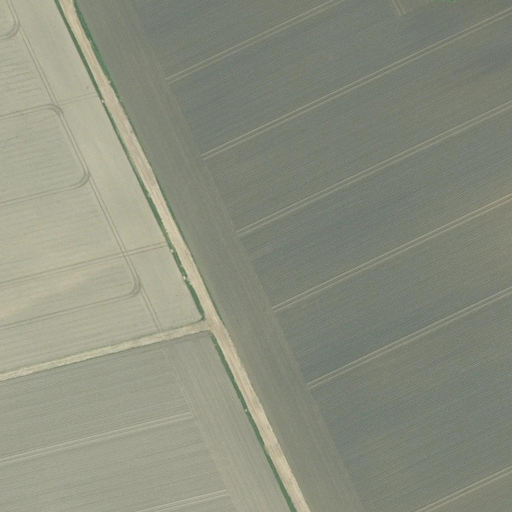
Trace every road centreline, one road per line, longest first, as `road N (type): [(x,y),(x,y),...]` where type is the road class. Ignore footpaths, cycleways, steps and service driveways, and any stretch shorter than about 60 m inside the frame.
road 1 (track): [(64,0),(216,322)]
road 2 (track): [(0,376),(216,322)]
road 3 (track): [(216,322),(303,511)]
